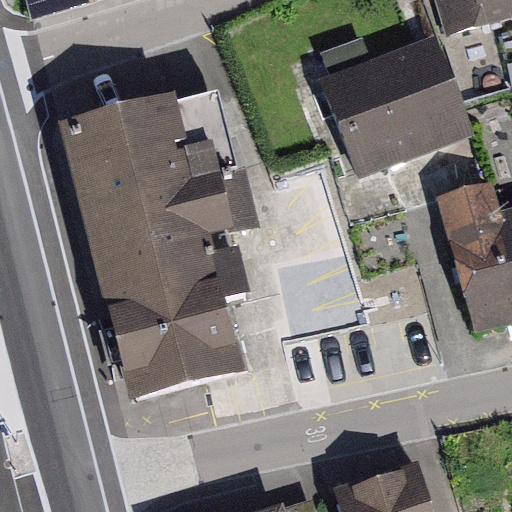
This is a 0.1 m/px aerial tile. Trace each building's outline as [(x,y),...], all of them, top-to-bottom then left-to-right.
[(30,0),(36,21),(119,0),(30,0)] [(511,0),(442,0),(455,41),(511,24),(511,0)] [(436,43),(321,89),(361,188),(476,142),(436,43)] [(219,100),(70,132),(131,411),(249,385),(220,250),(250,244),(219,100)] [(511,219),(503,221),(496,193),(444,207),(479,334),(511,325),(511,219)] [(325,253),(273,267),(286,318),(339,303),(325,253)] [(438,511),(429,476),(342,498),(346,511),(438,511)]
